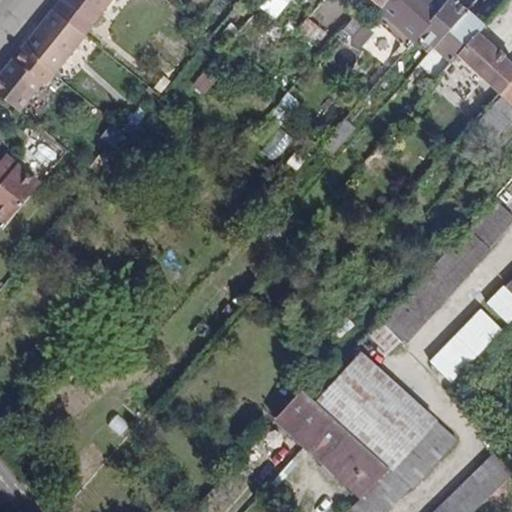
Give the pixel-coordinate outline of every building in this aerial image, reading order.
[(62,0),(55,10),(87,35),(114,0),(62,0)] [(370,0),(379,8),(386,0),(370,0)] [(386,0),(379,8),(415,41),(418,38),(432,23),(429,21),(440,9),(430,0),(386,0)] [(466,11),(454,0),(447,0),(440,9),(429,21),(432,23),(418,38),(431,49),(466,11)] [(55,10),(24,49),(55,75),(87,35),(55,10)] [(456,57),(475,35),(483,26),(466,11),(431,49),(450,64),(456,57)] [(360,54),(374,33),(353,18),(339,39),(360,54)] [(310,20),(300,31),(316,46),(326,35),(310,20)] [(499,32),(487,21),(483,26),(475,35),(487,46),(499,32)] [(365,52),(382,63),(396,42),(378,31),(365,52)] [(456,57),(499,95),(511,80),(511,68),(487,46),(475,35),(456,57)] [(24,49),(0,80),(0,94),(19,110),(43,82),(47,85),(55,75),(24,49)] [(511,80),(499,95),(511,107),(511,80)] [(282,130),(299,100),(284,92),(268,122),(282,130)] [(336,150),(355,131),(345,122),(326,141),(336,150)] [(116,123),(101,136),(113,149),(128,136),(116,123)] [(277,161),(292,137),(278,128),(263,152),(277,161)] [(7,157),(0,164),(0,216),(6,222),(38,184),(7,157)] [(487,249),(511,221),(511,219),(490,199),(368,334),(389,353),(400,341),(405,346),(489,251),(487,249)] [(453,384),(504,330),(482,308),(430,362),(453,384)] [(393,471),(434,423),(423,413),(357,354),(315,402),(333,418),(346,429),(390,468),(393,471)] [(333,418),(315,402),(310,398),(302,390),(274,421),(305,449),(333,418)] [(317,459),(346,429),(333,418),(305,449),(317,459)] [(390,468),(361,498),(348,511),(384,511),(409,488),(411,490),(455,441),(434,423),(393,471),(390,468)] [(361,498),(390,468),(346,429),(317,459),(361,498)] [(434,511),(474,511),(511,475),(511,465),(499,451),(434,511)]
